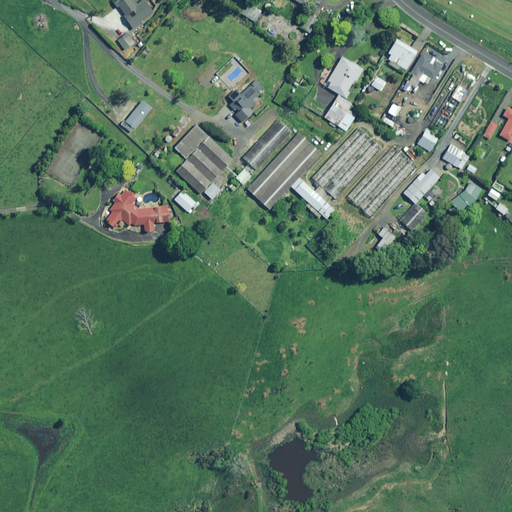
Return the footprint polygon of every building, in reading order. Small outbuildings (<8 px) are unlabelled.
[(137,3),(134,0),(122,0),(121,0),(117,0),(115,2),(125,15),(132,10),(136,14),(131,18),(130,16),(125,19),(133,29),(154,12),(145,2),(137,9),(134,5),(137,3)] [(309,32),(317,19),(309,15),(301,28),(309,32)] [(134,43),(128,34),(118,41),(124,50),(134,43)] [(417,51),(396,39),(388,53),(391,55),(388,60),(390,61),(388,64),(398,70),(400,66),(406,70),(417,51)] [(419,78),(420,76),(426,79),(427,77),(433,80),(442,64),(422,53),(410,74),(419,78)] [(330,83),(327,88),(346,98),(349,92),(348,91),(354,80),(356,81),(363,69),(342,57),(328,82),(330,83)] [(385,82),(376,77),(371,85),(380,91),(385,82)] [(235,111),(233,113),(242,123),(253,112),(249,108),(255,103),(253,101),(261,95),(258,91),(262,87),(256,80),(252,83),(250,80),(238,90),(237,89),(228,96),(233,102),(229,105),(235,111)] [(405,91),(411,82),(408,80),(402,89),(405,91)] [(324,117),(331,122),(329,124),(334,128),(335,125),(346,131),(357,115),(348,109),(352,104),(338,96),(324,117)] [(124,127),(131,133),(134,129),(136,131),(138,128),(137,127),(152,109),(143,101),(125,122),(127,124),(124,127)] [(499,135),(510,141),(511,137),(511,109),(507,107),(503,116),(508,119),(499,135)] [(292,132),(278,120),(243,158),(256,171),(292,132)] [(497,126),(491,122),(483,136),(490,140),(497,126)] [(212,182),(233,159),(209,136),(196,125),(174,148),(187,160),(176,172),(200,195),(203,192),(212,200),(220,190),(212,182)] [(305,207),(318,218),(321,215),(326,219),(334,210),(327,203),(332,198),(331,198),(332,197),(335,199),(382,149),(359,128),(312,178),(320,185),(316,189),(314,191),(300,178),(291,187),(308,203),(305,207)] [(439,137),(427,129),(417,144),(430,152),(439,137)] [(259,201),(310,144),(299,134),(247,189),(259,201)] [(291,187),(300,178),(299,177),(321,154),(310,144),(259,201),(269,210),(291,187)] [(470,156),(451,145),(443,158),(462,170),(470,156)] [(417,168),(394,146),(348,196),(371,218),(417,168)] [(476,169),(470,164),(467,169),(473,174),(476,169)] [(251,177),(244,169),(235,178),(243,185),(251,177)] [(439,178),(431,170),(425,176),(422,173),(403,193),(415,204),(439,178)] [(482,191),(471,182),(461,195),(459,194),(451,204),(461,213),(468,204),(470,206),(482,191)] [(137,197),(125,189),(121,196),(117,194),(113,201),(114,202),(109,210),(111,212),(105,222),(115,228),(120,220),(128,226),(143,224),(144,232),(154,231),(153,223),(171,221),(169,206),(140,209),(132,204),(137,197)] [(500,194),(491,189),(487,195),(496,201),(500,194)] [(190,214),(198,205),(199,204),(197,202),(195,203),(182,191),(174,200),(190,214)] [(426,214),(416,204),(400,221),(411,231),(426,214)] [(507,209),(499,204),(495,209),(503,215),(507,209)] [(394,237),(383,229),(378,234),(383,238),(374,249),(380,254),(394,237)]
